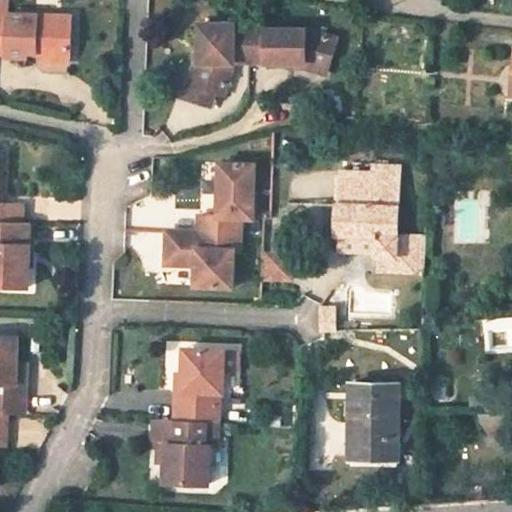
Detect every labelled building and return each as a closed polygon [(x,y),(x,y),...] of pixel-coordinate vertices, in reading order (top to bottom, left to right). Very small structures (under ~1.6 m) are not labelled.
[(0,54),(6,54),(5,58),(27,59),(27,52),(40,53),(44,59),(69,60),(72,56),(73,16),(8,13),(7,18),(0,17),(0,54)] [(188,84),(225,93),(235,63),(306,64),(328,71),(340,39),(310,28),(235,26),(235,23),(198,22),(199,63),(195,63),(188,84)] [(188,84),(184,99),(213,106),(217,92),(188,84)] [(201,213),(200,230),(242,231),(243,215),(255,215),(255,161),(220,160),(220,213),(201,213)] [(399,234),(400,166),(374,164),(375,172),(342,171),(342,205),(338,205),(338,235),(342,235),(342,239),(377,240),(376,253),(376,255),(383,255),(382,269),(416,270),(416,267),(416,235),(399,234)] [(24,206),(4,205),(3,223),(23,223),(24,206)] [(0,285),(28,287),(31,224),(23,223),(3,223),(0,222),(0,285)] [(242,248),(242,231),(200,230),(170,230),(170,246),(168,246),(168,263),(191,263),(191,260),(198,260),(198,263),(198,284),(236,285),(236,248),(242,248)] [(416,235),(416,267),(427,267),(427,236),(416,235)] [(342,239),(341,252),(376,253),(377,240),(342,239)] [(267,282),(299,283),(300,254),(268,253),(267,282)] [(27,415),(29,372),(19,371),(19,362),(20,337),(0,336),(0,414),(10,415),(27,415)] [(196,348),(186,347),(186,357),(196,348)] [(178,419),(215,421),(216,391),(224,392),(227,392),(227,368),(227,349),(196,348),(186,357),(185,389),(179,389),(178,419)] [(241,350),(227,349),(227,368),(241,368),(241,350)] [(29,372),(29,362),(19,362),(19,371),(29,372)] [(400,458),(401,386),(353,385),(351,457),(400,458)] [(224,392),(216,391),(215,421),(223,421),(224,392)] [(481,413),(484,432),(511,428),(511,413),(511,411),(481,413)] [(0,445),(9,446),(10,415),(0,414),(0,445)] [(178,419),(157,419),(156,443),(161,444),(169,444),(168,462),(168,482),(214,483),(215,445),(222,446),(223,421),(215,421),(178,419)] [(161,444),(161,461),(168,462),(169,444),(161,444)]
